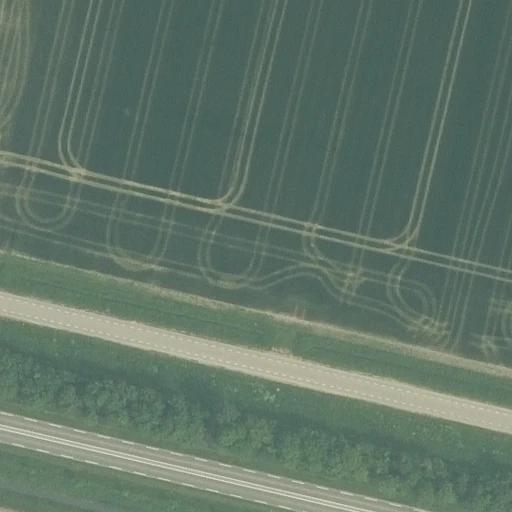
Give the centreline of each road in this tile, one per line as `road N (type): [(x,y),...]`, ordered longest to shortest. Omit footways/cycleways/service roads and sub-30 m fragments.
road 1 (unclassified): [(511,423),(0,303)]
road 2 (track): [(0,259),(511,378)]
road 3 (secondary): [(359,511),(0,427)]
